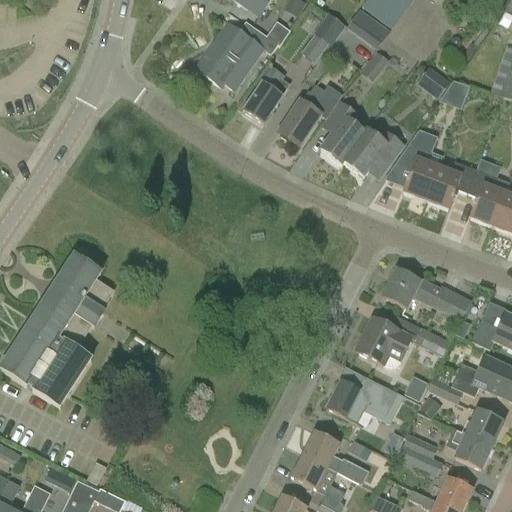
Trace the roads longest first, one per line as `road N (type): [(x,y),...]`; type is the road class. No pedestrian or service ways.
road 1 (unclassified): [(376,229),(235,162),(99,73)]
road 2 (residential): [(231,511),(376,229)]
road 3 (unclassified): [(511,282),(376,229)]
